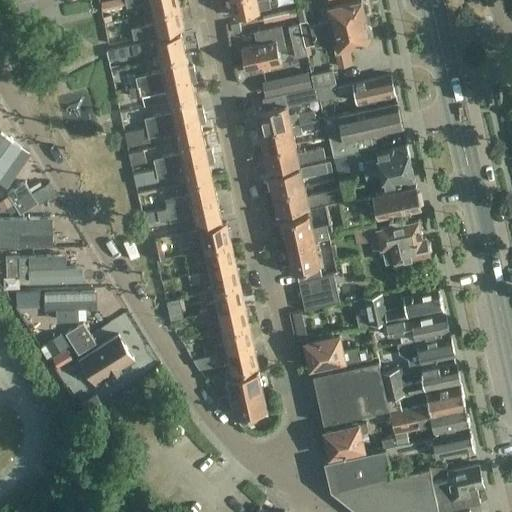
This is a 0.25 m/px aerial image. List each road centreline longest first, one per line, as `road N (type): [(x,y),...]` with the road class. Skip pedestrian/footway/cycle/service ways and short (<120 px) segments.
road 1 (unclassified): [(312,503),(231,443),(209,415),(0,77)]
road 2 (residential): [(312,503),(273,286),(257,272),(245,215),(208,0)]
road 3 (secondary): [(511,370),(429,0)]
